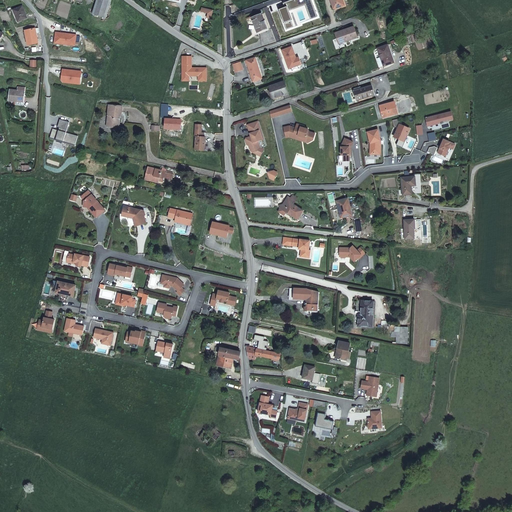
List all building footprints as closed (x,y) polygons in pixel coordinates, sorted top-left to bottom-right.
[(97,0),(93,14),(106,18),(111,0),(97,0)] [(344,6),(342,0),(330,0),(334,9),(344,6)] [(23,6),(13,10),(19,22),(28,18),(23,6)] [(213,10),(202,8),(201,12),(208,13),(207,18),(211,19),(213,10)] [(256,24),(255,25),(258,32),(267,29),(261,14),(252,18),(254,22),(256,21),(256,24)] [(345,40),(346,41),(358,38),(354,27),(335,33),(339,43),(345,40)] [(38,43),(36,33),(35,28),(35,29),(26,31),(28,45),(38,43)] [(387,45),(378,48),(383,65),(384,66),(394,63),(387,45)] [(255,58),(247,61),(253,81),(262,79),(255,58)] [(240,62),(233,65),(235,72),(243,70),(240,62)] [(284,82),(269,87),(273,98),(288,93),(284,82)] [(372,86),(361,89),(354,91),(357,101),(374,95),(372,86)] [(16,101),(24,102),(25,98),(25,91),(10,90),(9,100),(16,101)] [(390,102),(380,105),(383,117),(398,114),(395,102),(390,103),(390,102)] [(114,124),(118,125),(120,111),(122,112),(123,106),(109,105),(107,126),(114,127),(114,124)] [(290,105),(278,109),(280,115),(292,111),(290,105)] [(278,109),(270,111),(271,118),(280,115),(278,109)] [(451,113),(426,118),(428,124),(430,124),(430,125),(440,123),(440,122),(453,119),(451,113)] [(401,125),(399,119),(393,120),(394,127),(398,129),(394,137),(404,141),(409,129),(401,125)] [(258,121),(248,125),(251,137),(250,138),(249,137),(246,138),(246,140),(247,144),(250,146),(251,151),(254,152),(259,150),(261,148),(258,141),(264,139),(258,121)] [(284,127),(286,136),(289,135),(298,138),(298,135),(306,138),(308,143),(314,140),(316,134),(309,132),(308,130),(300,128),(301,124),(297,123),(296,127),(290,126),(284,127)] [(200,132),(201,132),(202,125),(195,124),(194,136),(196,136),(195,150),(205,151),(205,137),(204,137),(199,136),(200,132)] [(373,154),(381,155),(381,144),(379,144),(380,141),(381,141),(378,130),(368,132),(371,144),(370,149),(373,149),(373,154)] [(343,161),(350,161),(350,155),(351,155),(351,150),(350,150),(350,147),(351,147),(353,142),(345,139),(341,147),(341,156),(343,155),(343,161)] [(444,140),(438,153),(446,157),(450,148),(453,149),(455,145),(444,140)] [(166,172),(148,167),(145,179),(151,181),(151,179),(159,181),(163,182),(165,178),(172,180),(173,175),(166,173),(166,172)] [(275,171),(269,173),(271,180),(277,178),(275,171)] [(415,176),(401,178),(403,195),(412,194),(411,186),(416,186),(415,176)] [(87,208),(95,217),(97,218),(104,211),(87,192),(81,196),(85,201),(83,202),(83,208),(87,208)] [(290,212),(289,214),(297,219),(303,211),(293,204),(295,201),(291,198),(289,201),(286,199),(283,204),(280,205),(281,213),(286,212),(287,211),(290,212)] [(341,209),(343,217),(352,215),(348,198),(337,201),(339,209),(341,209)] [(144,211),(124,206),(121,216),(133,218),(135,227),(146,223),(144,215),(145,215),(144,211)] [(175,221),(190,224),(193,214),(170,208),(170,209),(169,212),(168,216),(175,218),(175,221)] [(415,220),(404,220),(405,239),(414,239),(414,229),(415,228),(415,220)] [(219,234),(227,236),(229,226),(213,222),(212,226),(211,226),(211,228),(212,228),(210,233),(218,235),(219,234)] [(299,246),(301,246),(302,248),(302,249),(303,249),(302,256),(310,257),(311,249),(309,249),(310,240),(300,238),(300,239),(283,237),(283,244),(292,245),(293,244),(300,245),(299,246)] [(350,250),(339,248),(339,254),(340,254),(340,258),(345,259),(347,258),(348,258),(353,264),(360,257),(352,248),(350,250)] [(68,254),(67,262),(73,263),(74,262),(77,263),(77,264),(76,265),(81,266),(81,265),(88,266),(90,257),(75,254),(75,255),(68,254)] [(110,264),(108,273),(115,275),(115,274),(126,276),(126,274),(131,276),(132,267),(127,266),(127,268),(110,264)] [(177,278),(163,275),(161,283),(165,284),(164,287),(169,288),(170,285),(170,284),(172,285),(171,286),(173,286),(178,291),(177,292),(180,295),(185,290),(182,287),(184,284),(177,278)] [(58,281),(57,288),(61,289),(60,293),(73,296),(76,285),(58,281)] [(227,303),(235,305),(237,297),(229,296),(230,293),(219,290),(218,295),(213,294),(211,305),(215,306),(217,298),(220,299),(220,301),(224,302),(224,300),(228,301),(227,303)] [(118,293),(116,304),(125,306),(125,304),(134,306),(136,300),(132,299),(132,297),(118,293)] [(307,294),(306,305),(308,305),(308,310),(311,311),(318,311),(319,294),(307,294)] [(370,311),(373,311),(373,301),(362,301),(361,314),(359,314),(358,326),(370,327),(370,311)] [(159,302),(157,312),(164,313),(164,316),(166,318),(169,318),(172,318),(172,315),(176,316),(178,307),(174,306),(173,308),(167,306),(167,304),(159,302)] [(42,327),(52,329),(54,320),(51,319),(52,312),(46,311),(45,318),(44,317),(43,320),(39,320),(38,325),(42,326),(42,327)] [(67,318),(65,331),(83,335),(84,326),(80,325),(80,326),(78,326),(79,325),(75,324),(76,320),(67,318)] [(96,329),(94,338),(103,340),(102,344),(111,346),(114,332),(105,331),(105,332),(103,331),(103,330),(96,329)] [(128,332),(126,338),(130,338),(129,342),(138,344),(138,345),(143,346),(146,331),(141,330),(141,332),(136,331),(135,332),(132,331),(131,332),(128,332)] [(158,341),(156,351),(165,352),(164,357),(170,358),(173,344),(158,341)] [(346,360),(347,359),(348,352),(350,344),(339,341),(336,358),(346,360)] [(248,358),(249,358),(255,360),(256,355),(272,358),(272,357),(279,358),(280,354),(246,347),(248,358)] [(239,360),(240,352),(221,348),(217,366),(231,369),(233,359),(239,360)] [(312,380),(315,367),(305,365),(302,378),(312,380)] [(366,388),(368,388),(368,390),(367,395),(374,397),(375,392),(377,392),(379,378),(370,376),(369,382),(362,381),(361,388),(366,389),(366,388)] [(269,397),(262,395),(258,412),(271,415),(270,417),(276,418),(277,411),(272,410),(273,405),(268,404),(269,397)] [(326,402),(314,400),(313,406),(325,409),(326,402)] [(290,408),(288,418),(296,420),(297,418),(305,419),(308,404),(299,402),(298,410),(290,408)] [(371,412),(372,417),(375,416),(375,418),(372,418),(368,419),(369,429),(382,428),(381,411),(371,412)] [(318,412),(316,425),(332,429),(334,421),(331,421),(331,420),(325,419),(325,415),(323,415),(324,414),(318,412)] [(203,431),(211,437),(215,432),(211,429),(209,430),(206,428),(203,431)] [(201,434),(197,431),(192,437),(197,440),(201,434)]
